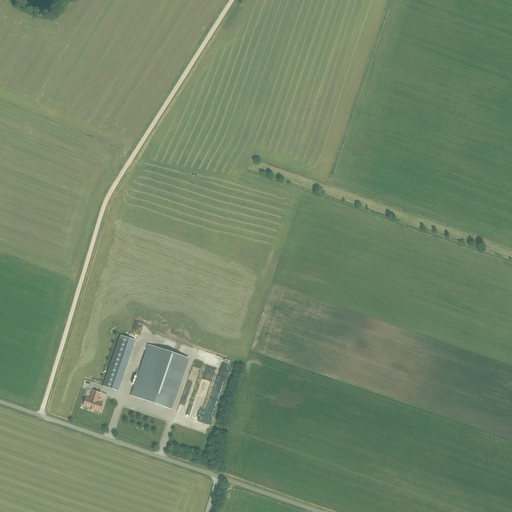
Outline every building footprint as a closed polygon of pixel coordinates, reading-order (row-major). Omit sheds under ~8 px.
[(120,336),(103,386),(117,391),(135,340),(120,336)] [(188,359),(149,345),(131,396),(171,409),(188,359)] [(86,393),(90,394),(94,383),(85,380),(82,389),(87,390),(86,393)] [(221,392),(213,390),(203,421),(211,424),(221,392)] [(101,406),(102,403),(97,402),(100,393),(93,391),(90,399),(86,398),(85,401),(84,401),(83,405),(84,405),(84,406),(89,408),(89,409),(93,411),(94,409),(100,411),(100,410),(101,411),(102,407),(101,406)] [(188,396),(184,395),(181,403),(188,405),(191,397),(188,396)] [(198,419),(205,400),(196,397),(189,416),(198,419)]
